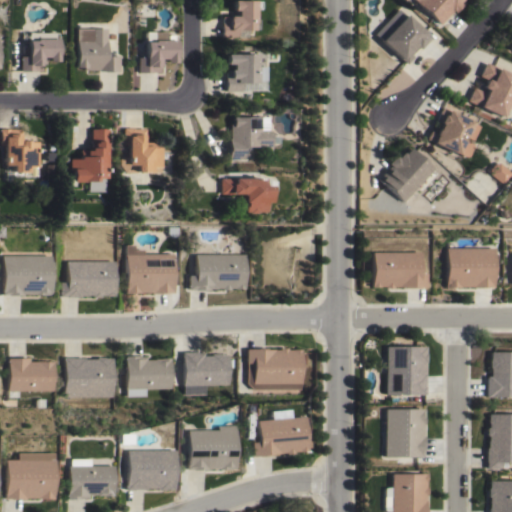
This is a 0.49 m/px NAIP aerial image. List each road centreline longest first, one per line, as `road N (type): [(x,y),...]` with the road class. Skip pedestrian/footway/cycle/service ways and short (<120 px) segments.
road 1 (residential): [(511,317),(0,329)]
road 2 (tertiary): [(329,0),(336,511)]
road 3 (residential): [(455,317),(454,511)]
road 4 (residential): [(189,100),(0,100)]
road 5 (residential): [(184,511),(338,476)]
road 6 (residential): [(490,0),(391,117)]
